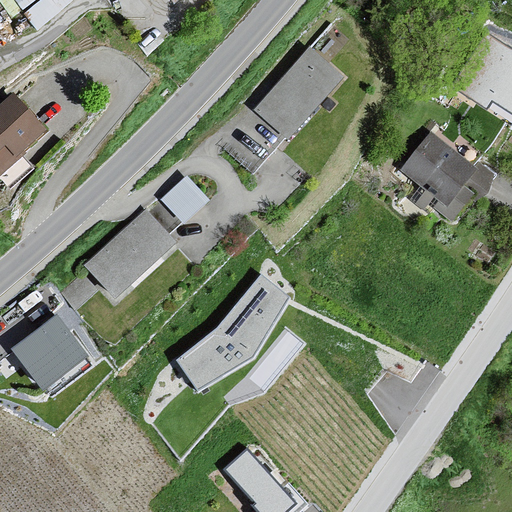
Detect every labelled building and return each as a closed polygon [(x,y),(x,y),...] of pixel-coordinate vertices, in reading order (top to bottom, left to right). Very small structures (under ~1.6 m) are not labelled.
[(75,0),(30,0),(25,2),(33,20),(76,0),(75,0)] [(511,48),(485,32),(449,87),(488,112),(493,103),(511,115),(511,48)] [(318,47),(260,112),(301,142),(360,77),(318,47)] [(14,98),(0,109),(0,172),(45,134),(14,98)] [(431,134),(401,173),(462,218),(491,179),(431,134)] [(160,195),(183,220),(210,195),(188,170),(160,195)] [(147,212),(85,267),(118,303),(180,248),(147,212)] [(218,329),(178,362),(198,393),(255,360),(291,299),(262,276),(218,329)] [(57,318),(14,351),(45,391),(88,358),(57,318)] [(248,447),(223,469),(255,505),(252,507),(256,511),(292,511),(300,506),(248,447)]
